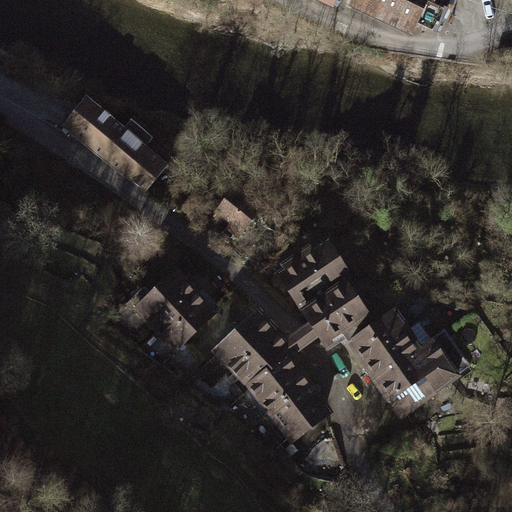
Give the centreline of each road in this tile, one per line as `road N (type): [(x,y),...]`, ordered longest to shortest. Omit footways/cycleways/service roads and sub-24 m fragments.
road 1 (residential): [(277,309),(157,211),(0,108)]
road 2 (track): [(277,309),(319,367),(385,511)]
road 3 (residential): [(511,34),(443,50),(411,48),(297,0)]
